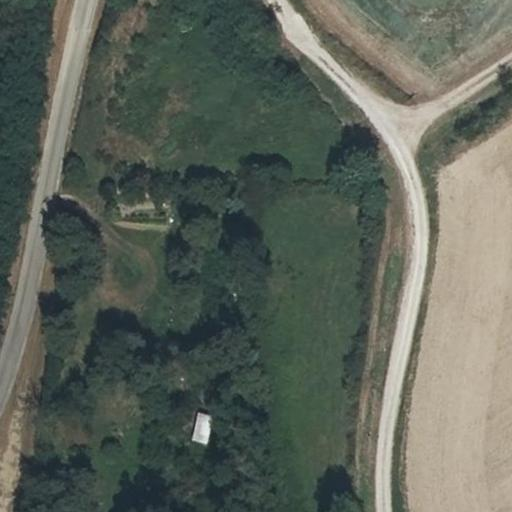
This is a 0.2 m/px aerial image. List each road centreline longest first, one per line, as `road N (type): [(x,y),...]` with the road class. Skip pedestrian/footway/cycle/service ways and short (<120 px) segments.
road 1 (unclassified): [(0,383),(86,0)]
road 2 (track): [(396,132),(410,165),(415,242),(385,427),(385,511)]
road 3 (track): [(280,0),(376,100),(396,132)]
road 4 (track): [(396,132),(511,56)]
